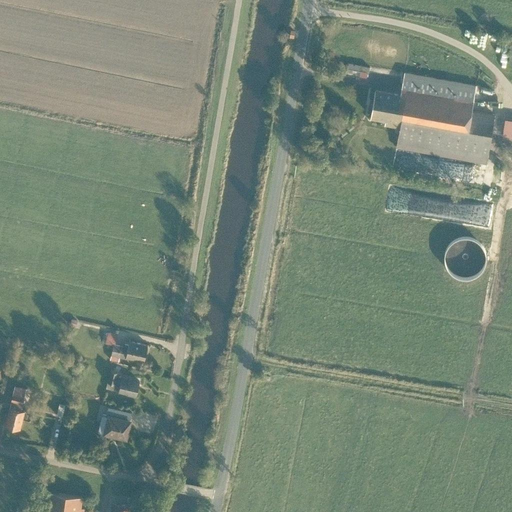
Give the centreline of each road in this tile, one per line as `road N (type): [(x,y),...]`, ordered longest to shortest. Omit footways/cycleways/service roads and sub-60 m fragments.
road 1 (tertiary): [(218,494),(309,2)]
road 2 (track): [(181,349),(238,0)]
road 3 (track): [(244,357),(511,405)]
road 4 (unclassified): [(511,88),(485,58),(446,34),(309,2)]
road 5 (residential): [(0,450),(149,481)]
road 6 (residential): [(149,481),(181,349)]
